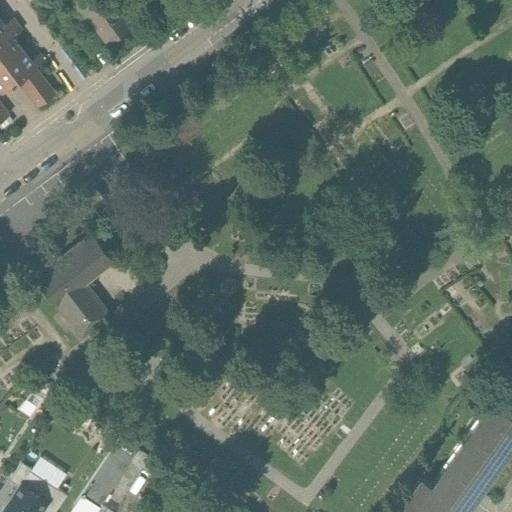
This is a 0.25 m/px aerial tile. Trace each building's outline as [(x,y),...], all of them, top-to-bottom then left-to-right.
[(131,23),(114,0),(69,0),(82,18),(86,16),(105,42),(131,23)] [(0,20),(0,35),(16,23),(12,17),(3,24),(0,20)] [(16,23),(0,35),(0,64),(21,48),(12,37),(21,30),(16,23)] [(101,49),(88,31),(78,37),(92,56),(101,49)] [(21,48),(0,64),(0,90),(1,92),(17,80),(35,67),(44,60),(39,53),(30,60),(21,48)] [(35,67),(17,80),(24,89),(41,76),(35,67)] [(41,76),(24,89),(30,97),(47,84),(41,76)] [(47,84),(30,97),(37,106),(54,93),(47,84)] [(5,118),(0,121),(0,127),(1,129),(9,123),(9,124),(12,121),(8,115),(5,118)] [(91,232),(34,276),(80,335),(108,313),(84,281),(89,277),(113,259),(91,232)] [(511,413),(493,400),(412,511),(463,511),(511,444),(511,413)] [(113,446),(81,493),(99,506),(131,459),(113,446)] [(30,469),(1,511),(39,511),(48,499),(39,493),(47,481),(30,469)]
